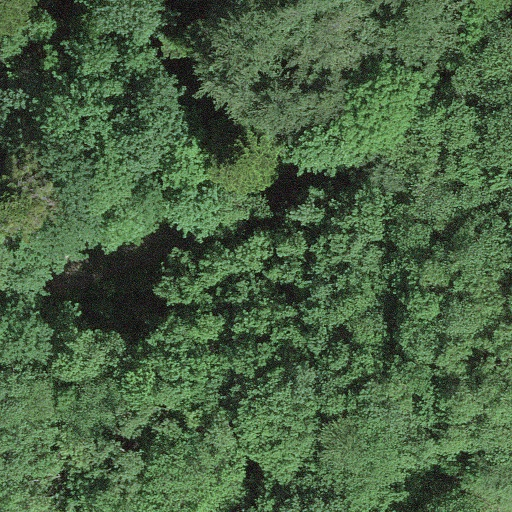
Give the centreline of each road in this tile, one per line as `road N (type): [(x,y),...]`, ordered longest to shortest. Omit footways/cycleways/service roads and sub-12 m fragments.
road 1 (track): [(0,278),(102,269),(350,143),(500,0)]
road 2 (track): [(74,511),(134,490),(187,500),(194,511)]
